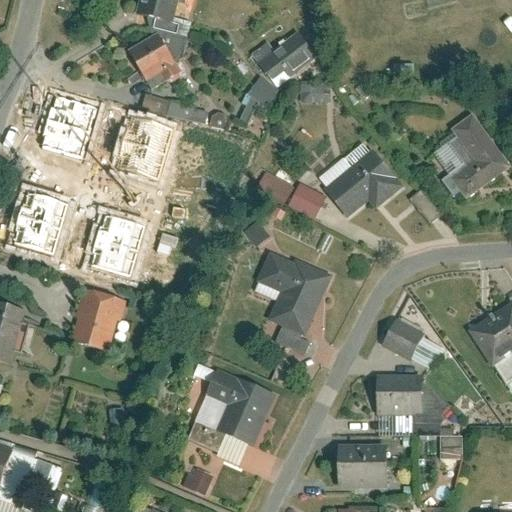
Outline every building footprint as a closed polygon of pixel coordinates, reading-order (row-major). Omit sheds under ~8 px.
[(181,0),(143,0),(139,15),(175,24),(181,0)] [(271,41),(255,53),(280,86),(320,57),(303,34),(279,52),(271,41)] [(162,36),(132,52),(148,83),(166,74),(170,82),(183,75),(162,36)] [(256,104),(268,109),(277,86),(252,77),(234,122),(247,127),(256,104)] [(328,103),(328,93),(301,93),(302,103),(328,103)] [(83,117),(106,124),(113,102),(90,95),(83,117)] [(511,166),(511,164),(477,114),(456,128),(461,135),(453,141),(469,164),(454,175),(469,197),(511,166)] [(28,154),(78,168),(85,143),(79,141),(83,129),(39,117),(28,154)] [(134,167),(138,153),(110,144),(101,175),(151,191),(156,174),(134,167)] [(407,188),(376,150),(329,186),(354,217),(375,201),(381,208),(407,188)] [(284,206),(292,187),(261,174),(253,193),(284,206)] [(329,196),(303,185),(293,208),(318,219),(329,196)] [(333,277),(272,253),(260,282),(285,292),(273,321),(310,336),(333,277)] [(127,300),(88,289),(74,340),(112,351),(127,300)] [(0,361),(13,364),(26,309),(0,302),(0,361)] [(511,304),(472,330),(495,365),(511,354),(511,304)] [(429,333),(402,318),(387,345),(414,359),(429,333)] [(507,384),(511,381),(511,354),(495,365),(507,384)] [(277,391),(220,369),(210,394),(232,403),(222,430),(227,432),(256,444),(277,391)] [(426,377),(381,376),(380,413),(425,414),(426,377)] [(199,421),(191,440),(220,451),(227,432),(222,430),(199,421)] [(438,461),(461,461),(461,437),(438,437),(438,461)] [(0,492),(15,447),(0,441),(0,492)] [(389,445),(342,444),(341,487),(388,488),(389,445)] [(27,481),(56,491),(63,470),(34,460),(27,481)] [(195,468),(187,487),(206,495),(214,475),(195,468)]
